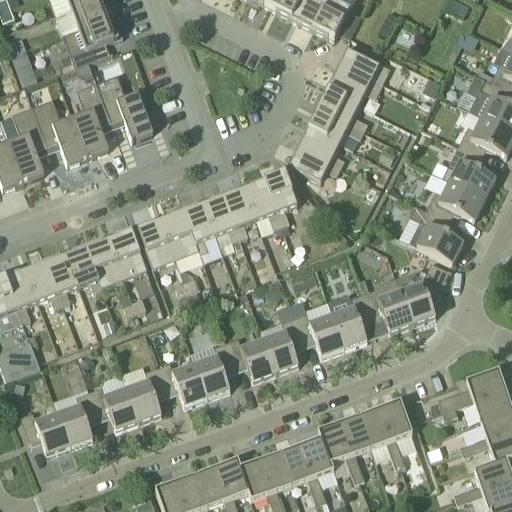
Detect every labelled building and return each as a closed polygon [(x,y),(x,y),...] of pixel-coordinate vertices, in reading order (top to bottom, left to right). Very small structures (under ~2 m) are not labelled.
[(64,0),(70,16),(103,4),(107,2),(106,1),(103,2),(101,0),(64,0)] [(264,10),(269,13),(275,0),(248,0),(247,3),(263,11),(264,10)] [(275,0),(269,13),(275,16),(274,17),(290,25),(302,0),(275,0)] [(302,0),(290,25),(312,36),(329,0),(302,0)] [(339,0),(329,0),(312,36),(327,44),(328,43),(333,45),(333,46),(334,47),(350,14),(335,7),(339,0)] [(463,9),(447,1),(442,13),(457,20),(463,9)] [(0,18),(10,15),(6,3),(0,5),(0,18)] [(78,36),(111,24),(114,23),(114,21),(110,23),(103,4),(70,16),(78,36)] [(14,25),(10,15),(0,18),(0,23),(2,29),(14,25)] [(118,44),(111,24),(78,36),(63,42),(75,74),(110,61),(106,50),(119,45),(122,44),(122,42),(118,44)] [(511,43),(511,44),(509,43),(501,55),(511,60),(511,43)] [(12,48),(2,51),(7,63),(16,59),(12,48)] [(368,63),(372,56),(365,52),(361,59),(368,63)] [(336,76),(379,97),(383,90),(372,85),(378,73),(346,57),(346,58),(344,63),(343,63),(336,76)] [(511,62),(507,73),(499,69),(489,89),(511,100),(511,62)] [(336,76),(327,96),(359,112),(365,100),(375,105),(379,97),(336,76)] [(467,98),(476,103),(474,106),(468,119),(481,125),(511,140),(511,113),(507,111),(511,101),(511,100),(489,89),(475,82),(467,98)] [(116,83),(96,90),(111,130),(123,126),(131,148),(152,140),(137,100),(125,105),(116,83)] [(422,99),(433,104),(440,91),(429,85),(422,99)] [(100,134),(111,130),(96,90),(76,98),(84,120),(72,124),(87,165),(108,157),(100,134)] [(321,110),(318,115),(363,138),(367,131),(353,124),(359,112),(327,96),(320,109),(321,110)] [(66,172),(87,165),(72,124),(60,129),(52,107),(32,114),(47,154),(58,150),(66,172)] [(35,158),(47,154),(32,114),(11,122),(20,144),(8,149),(23,189),(43,181),(35,158)] [(314,121),(307,135),(340,151),(345,139),(360,146),(363,138),(318,115),(315,121),(314,121)] [(505,164),(511,150),(511,140),(481,125),(475,137),(467,133),(457,153),(480,165),(486,154),(505,164)] [(297,154),(340,175),(344,168),(334,163),(340,151),(307,135),(297,154)] [(0,191),(2,197),(23,189),(8,149),(0,151),(0,191)] [(448,189),(484,207),(495,185),(475,175),(480,165),(457,153),(447,173),(455,177),(448,189)] [(336,183),(340,175),(297,154),(291,167),(292,168),(289,173),(288,172),(288,174),(320,190),(326,177),(336,183)] [(385,156),(380,165),(389,169),(394,160),(385,156)] [(263,186),(281,234),(289,231),(284,217),(297,212),(284,179),(283,179),(283,180),(278,182),(278,181),(263,186)] [(249,193),(242,195),(255,228),(268,223),(273,237),(281,234),(263,186),(249,192),(249,193)] [(473,228),(484,207),(448,189),(442,201),(435,197),(425,217),(448,229),(453,218),(473,228)] [(243,232),(255,228),(242,195),(237,197),(237,196),(221,202),(238,247),(247,243),(243,232)] [(209,208),(200,211),(213,244),(227,238),(231,249),(238,247),(221,202),(209,207),(209,208)] [(203,247),(213,244),(200,211),(197,212),(197,211),(179,218),(194,259),(198,258),(199,261),(208,258),(203,247)] [(410,222),(420,228),(415,237),(422,241),(416,253),(451,271),(463,249),(443,239),(448,229),(425,217),(415,212),(410,222)] [(166,224),(158,227),(173,267),(194,259),(179,218),(166,223),(166,224)] [(407,224),(400,243),(409,247),(417,228),(407,224)] [(152,275),(173,267),(158,227),(154,228),(154,227),(137,234),(152,275)] [(110,244),(125,285),(146,277),(131,236),(114,242),(114,243),(110,244)] [(102,247),(89,251),(104,293),(125,285),(110,244),(102,247)] [(240,246),(234,248),(236,255),(242,253),(240,246)] [(72,259),(68,260),(80,293),(90,290),(94,301),(102,298),(101,294),(104,293),(89,251),(71,258),(72,259)] [(59,263),(47,267),(63,312),(70,309),(66,299),(80,293),(68,260),(60,263),(59,263)] [(31,274),(26,276),(38,309),(49,305),(53,316),(63,312),(47,267),(31,273),(31,274)] [(431,269),(426,278),(419,275),(395,284),(412,332),(435,324),(428,305),(440,301),(451,279),(431,269)] [(38,309),(26,276),(19,279),(19,278),(5,283),(22,330),(30,327),(25,314),(38,309)] [(301,280),(290,284),(294,298),(306,293),(301,280)] [(0,335),(1,338),(22,330),(5,283),(0,284),(0,335)] [(373,331),(384,327),(389,340),(412,332),(395,284),(376,291),(373,297),(362,301),(373,331)] [(193,286),(184,289),(188,300),(197,297),(193,286)] [(179,304),(188,300),(184,289),(174,293),(179,304)] [(327,309),(331,322),(343,356),(366,348),(362,335),(373,331),(362,301),(349,305),(348,302),(327,309)] [(141,305),(132,308),(136,320),(146,317),(141,305)] [(127,324),(136,320),(132,308),(122,312),(127,324)] [(320,364),(343,356),(331,322),(310,330),(306,321),(294,325),(304,355),(316,351),(320,364)] [(263,347),(275,381),(298,373),(293,359),(304,355),(294,325),(281,330),(284,339),(263,347)] [(115,337),(112,326),(103,329),(107,340),(115,337)] [(252,389),(275,381),(263,347),(241,355),(238,345),(225,350),(236,380),(247,376),(252,389)] [(0,360),(0,373),(6,388),(39,375),(29,349),(0,360)] [(194,371),(207,405),(229,397),(225,384),(236,380),(225,350),(212,354),(216,364),(194,371)] [(93,368),(88,363),(81,370),(87,375),(93,368)] [(157,374),(167,405),(179,400),(184,414),(207,405),(194,371),(173,379),(169,370),(157,374)] [(126,396),(138,430),(161,422),(156,409),(167,405),(157,374),(144,379),(147,388),(126,396)] [(437,407),(440,418),(504,397),(498,379),(499,379),(498,377),(465,388),(468,396),(437,407)] [(23,400),(25,391),(16,389),(14,398),(23,400)] [(115,438),(138,430),(126,396),(104,404),(101,394),(88,399),(99,429),(110,425),(115,438)] [(479,428),(511,417),(507,406),(504,397),(440,418),(444,427),(457,423),(455,416),(473,409),(479,428)] [(57,421),(69,455),(92,446),(88,433),(99,429),(88,399),(76,403),(79,413),(57,421)] [(412,441),(400,408),(379,416),(400,473),(405,472),(396,446),(412,441)] [(433,422),(441,419),(440,418),(437,408),(430,411),(433,422)] [(400,473),(379,416),(359,423),(370,455),(386,450),(395,475),(400,473)] [(461,456),(511,439),(511,418),(511,417),(479,428),(485,445),(460,454),(461,456)] [(69,455),(57,421),(36,428),(32,419),(20,423),(29,448),(40,444),(47,463),(69,455)] [(370,455),(359,423),(338,430),(359,488),(364,486),(355,461),(370,455)] [(359,488),(338,430),(318,438),(320,445),(329,470),(330,470),(345,465),(354,490),(359,488)] [(473,477),(507,466),(511,464),(511,439),(461,456),(463,463),(489,455),(494,469),(473,477)] [(300,453),(321,510),(326,508),(321,493),(337,487),(330,470),(329,470),(320,445),(300,453)] [(321,510),(300,453),(280,460),(292,492),(307,487),(316,511),(321,510)] [(292,492),(280,460),(260,467),(276,511),(281,511),(276,498),(292,492)] [(456,508),(511,487),(511,485),(509,479),(511,478),(507,466),(473,477),(479,493),(454,502),(456,508)] [(252,507),(240,474),(238,467),(217,474),(230,511),(235,511),(233,505),(248,500),(251,507),(252,507)] [(276,511),(260,467),(240,474),(252,507),(267,501),(270,511),(276,511)] [(230,511),(217,474),(196,481),(207,511),(213,511),(223,509),(224,511),(230,511)] [(207,511),(196,481),(176,489),(183,511),(207,511)] [(421,497),(431,493),(427,484),(418,487),(421,497)] [(485,511),(506,511),(511,510),(511,487),(456,508),(457,511),(482,503),(485,511)] [(183,511),(176,489),(155,496),(160,511),(183,511)]
